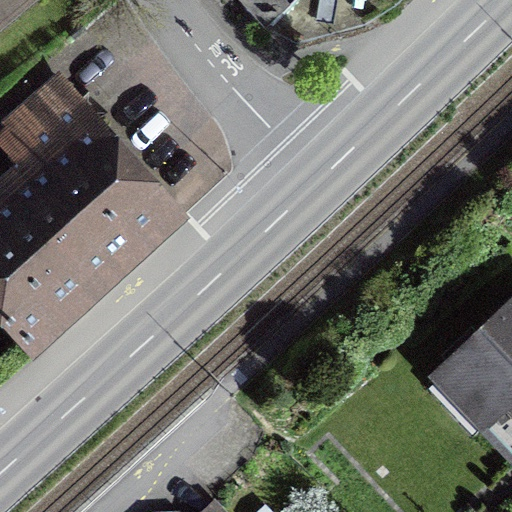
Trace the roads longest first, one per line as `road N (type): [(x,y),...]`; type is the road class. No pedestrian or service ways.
road 1 (primary): [(0,471),(318,180)]
road 2 (primary): [(318,180),(506,0)]
road 3 (residential): [(167,0),(205,56),(318,180)]
